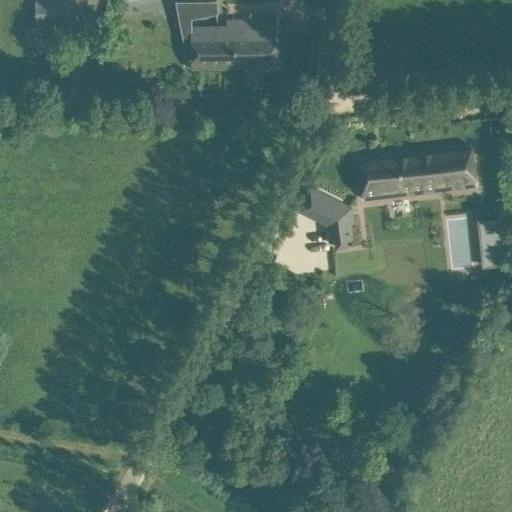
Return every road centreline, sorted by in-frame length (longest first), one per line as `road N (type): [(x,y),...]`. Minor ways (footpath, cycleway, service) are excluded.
road 1 (unclassified): [(114,511),(321,115),(334,0)]
road 2 (track): [(0,121),(321,115),(511,93)]
